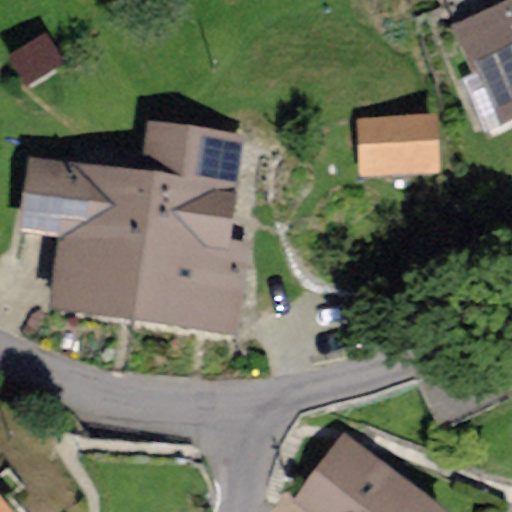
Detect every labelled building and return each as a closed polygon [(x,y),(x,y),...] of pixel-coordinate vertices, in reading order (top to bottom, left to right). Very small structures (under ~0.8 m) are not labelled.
[(511,0),(450,0),(497,123),(511,116),(511,0)] [(369,170),(431,167),(429,125),(367,128),(369,170)] [(234,148),(157,137),(149,192),(154,193),(139,300),(234,313),(240,270),(217,267),(234,148)] [(66,235),(59,288),(139,300),(154,193),(149,192),(36,177),(28,230),(66,235)] [(511,400),(511,383),(496,349),(419,384),(441,433),(511,400)] [(304,501),(318,511),(432,511),(435,509),(373,462),(362,477),(337,458),(304,501)]
